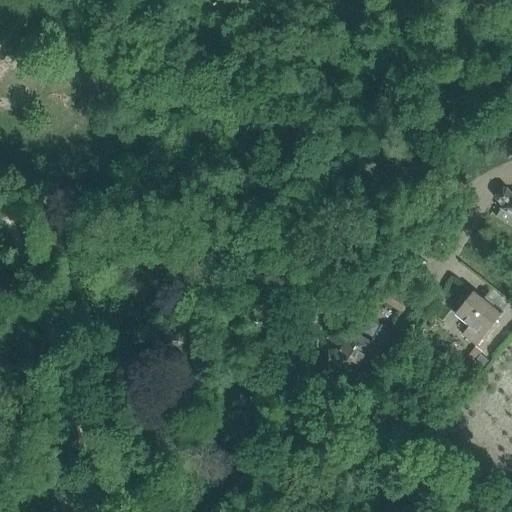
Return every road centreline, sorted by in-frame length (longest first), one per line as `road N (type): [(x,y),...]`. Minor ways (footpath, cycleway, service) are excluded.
road 1 (residential): [(511,169),(412,226),(368,263),(313,327),(309,355),(274,372)]
road 2 (unknown): [(429,459),(274,372)]
